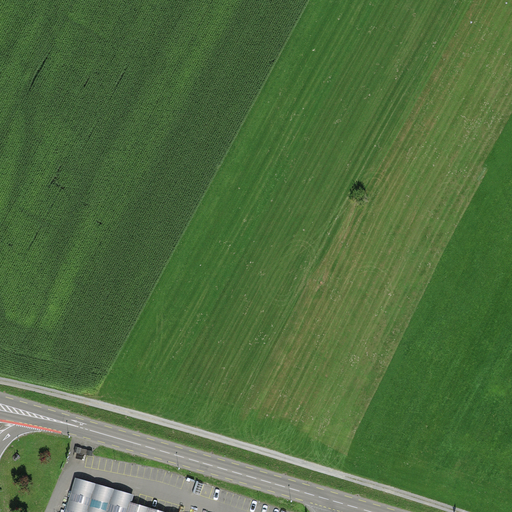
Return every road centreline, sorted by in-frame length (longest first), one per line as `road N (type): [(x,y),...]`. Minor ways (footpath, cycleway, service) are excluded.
road 1 (track): [(457,511),(0,380)]
road 2 (secondary): [(42,417),(334,501)]
